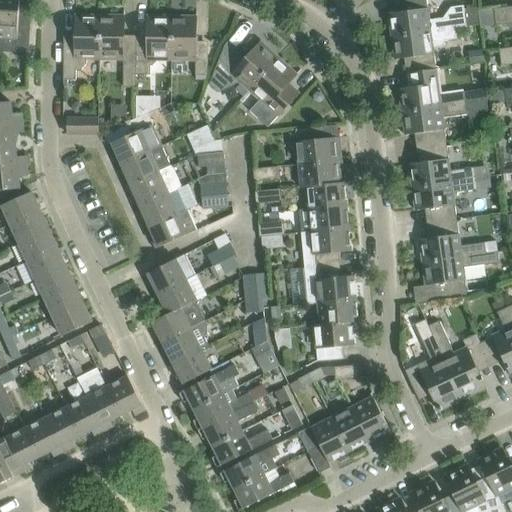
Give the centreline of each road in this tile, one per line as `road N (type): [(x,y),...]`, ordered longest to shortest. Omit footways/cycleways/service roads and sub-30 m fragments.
road 1 (residential): [(431,458),(384,359),(387,265),(363,72),(332,28),(280,0)]
road 2 (residential): [(161,417),(47,167),(51,0)]
road 3 (residential): [(280,511),(327,508),(431,458)]
road 4 (unclassified): [(25,486),(161,417)]
